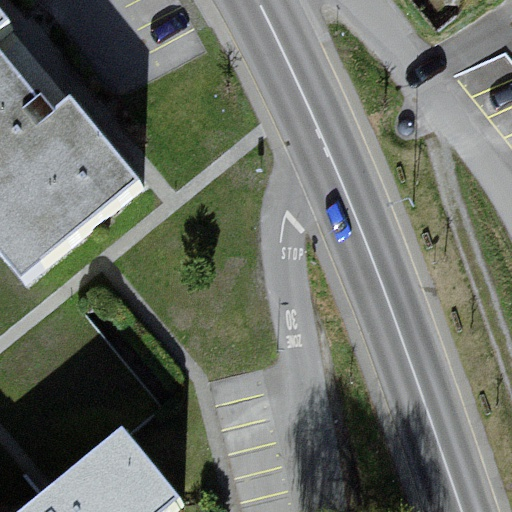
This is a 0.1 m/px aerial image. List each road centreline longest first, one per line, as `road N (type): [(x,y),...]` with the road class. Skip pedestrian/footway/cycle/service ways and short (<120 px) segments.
road 1 (residential): [(328,511),(284,216),(298,194),(336,170)]
road 2 (tertiary): [(460,511),(380,273),(336,170)]
road 3 (residential): [(360,0),(511,198)]
road 4 (tertiary): [(336,170),(258,0)]
